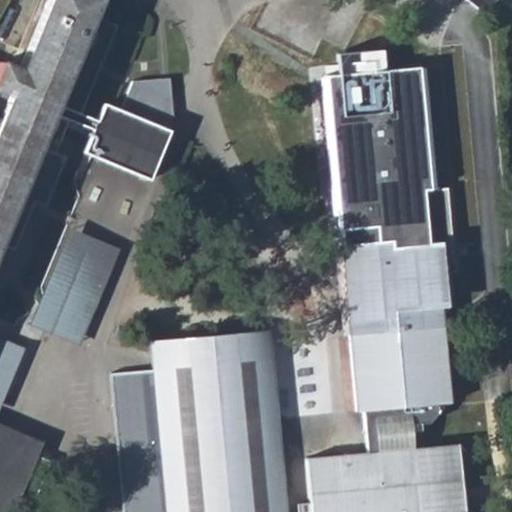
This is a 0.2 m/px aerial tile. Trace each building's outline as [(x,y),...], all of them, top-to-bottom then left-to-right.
[(0,247),(11,252),(31,203),(43,207),(63,159),(53,155),(66,123),(89,132),(81,153),(146,180),(166,131),(108,107),(101,105),(93,121),(79,116),(53,105),(89,16),(95,0),(47,0),(19,69),(0,61),(0,95),(7,98),(0,114),(0,247)] [(79,116),(116,26),(89,16),(53,105),(79,116)] [(385,333),(439,328),(438,316),(446,315),(441,264),(436,264),(428,190),(388,195),(393,242),(344,247),(349,293),(383,309),(384,321),(385,333)] [(112,249),(65,230),(27,323),(74,342),(112,249)] [(383,309),(349,293),(352,323),(384,321),(383,309)] [(419,428),(418,420),(426,420),(439,410),(439,404),(454,401),(447,327),(439,328),(385,333),(355,336),(358,364),(362,411),(370,410),(373,451),(411,447),(410,429),(419,428)] [(127,436),(132,486),(120,487),(122,511),(284,511),(265,330),(147,341),(150,371),(120,374),(109,375),(115,437),(127,436)] [(0,336),(0,406),(25,346),(0,336)] [(42,441),(0,423),(0,511),(13,511),(19,499),(37,455),(42,441)] [(127,436),(115,437),(120,487),(132,486),(127,436)] [(411,447),(373,451),(366,452),(305,457),(309,501),(297,503),(297,511),(465,511),(458,440),(411,447)] [(37,455),(19,499),(31,504),(50,461),(37,455)]
